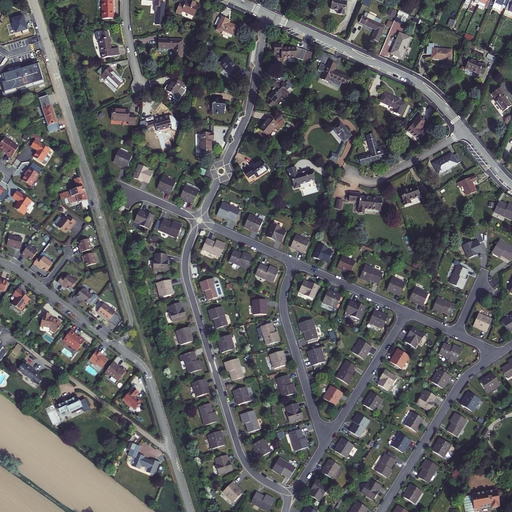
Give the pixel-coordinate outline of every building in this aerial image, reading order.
[(102,0),(103,19),(113,19),(112,0),(102,0)] [(337,14),(344,15),(346,3),(339,1),(339,0),(332,0),(331,9),(338,10),(337,14)] [(495,0),(493,5),(502,8),(503,6),(506,7),(509,0),(495,0)] [(509,0),(506,7),(505,10),(503,14),(510,17),(511,13),(511,0),(509,0)] [(180,3),(175,13),(180,15),(182,11),(193,16),(197,6),(194,5),(195,4),(188,1),(187,2),(185,1),(184,5),(180,3)] [(396,12),(389,9),(387,15),(394,18),(396,12)] [(395,21),(404,25),(408,15),(399,11),(395,21)] [(29,12),(22,13),(24,23),(31,21),(29,12)] [(230,24),(231,22),(222,17),(221,19),(218,25),(216,30),(232,37),(233,34),(234,35),(238,28),(230,24)] [(373,21),(363,17),(359,24),(375,32),(372,39),(377,41),(384,26),(379,24),(381,20),(375,18),(373,21)] [(454,27),(449,25),(446,33),(451,35),(454,27)] [(111,50),(109,39),(108,32),(101,33),(102,40),(99,41),(102,59),(119,56),(118,48),(111,50)] [(400,35),(391,54),(402,58),(410,39),(400,35)] [(183,40),(159,39),(158,49),(173,50),(173,57),(182,57),(183,40)] [(282,59),(297,59),(296,48),(282,48),(282,52),(282,59)] [(296,48),(297,59),(303,61),(306,52),(296,48)] [(433,48),(432,48),(431,55),(431,58),(445,59),(444,65),(450,66),(452,50),(433,48)] [(306,52),(303,61),(308,63),(311,53),(306,52)] [(241,71),(228,56),(219,64),(232,78),(230,79),(233,83),(242,75),(239,72),(241,71)] [(481,65),(469,60),(465,69),(477,74),(478,72),(482,74),(486,65),(482,63),(481,65)] [(324,74),(321,80),(328,83),(328,82),(331,83),(331,84),(339,88),(341,83),(347,86),(350,80),(333,72),(336,65),(330,62),(327,67),(324,74)] [(318,70),(324,74),(327,67),(320,64),(318,70)] [(102,67),(97,72),(101,76),(106,71),(102,67)] [(112,72),(113,71),(110,67),(106,71),(101,76),(101,77),(104,80),(106,78),(117,89),(123,82),(112,72)] [(180,87),(183,84),(174,79),(169,87),(166,86),(163,92),(168,96),(170,94),(174,96),(173,99),(178,102),(186,91),(180,87)] [(286,91),(289,87),(286,84),(284,82),(280,86),(276,81),(272,85),(276,88),(268,97),(270,99),(267,103),(272,108),(276,103),(275,102),(282,95),(285,99),(290,94),(286,91)] [(501,88),(492,95),(496,100),(495,101),(504,113),(511,106),(503,95),(505,93),(501,88)] [(385,93),(381,102),(395,108),(393,112),(400,115),(405,104),(399,101),(400,100),(385,93)] [(223,114),(225,102),(222,101),(222,97),(214,96),(212,113),(223,114)] [(46,119),(55,116),(50,99),(41,101),(46,119)] [(134,121),(135,116),(128,116),(129,112),(111,110),(110,121),(127,123),(128,120),(134,121)] [(55,116),(46,119),(49,129),(48,129),(50,135),(60,131),(55,116)] [(169,117),(160,118),(154,119),(154,117),(146,118),(147,126),(156,125),(157,130),(170,128),(169,117)] [(420,140),(425,133),(421,130),(427,122),(421,117),(409,132),(420,140)] [(269,118),(259,129),(267,136),(274,128),(277,131),(283,124),(278,120),(275,123),(269,118)] [(341,125),(334,130),(344,142),(350,136),(341,125)] [(213,134),(200,134),(200,153),(211,153),(211,140),(213,140),(213,134)] [(362,164),(387,157),(384,147),(376,149),(372,135),(367,136),(372,154),(360,158),(362,164)] [(4,137),(0,144),(0,148),(6,152),(5,153),(11,158),(19,147),(4,137)] [(50,150),(35,140),(31,147),(37,151),(33,157),(42,163),(50,150)] [(126,168),(132,157),(119,151),(113,163),(126,168)] [(339,156),(332,153),(329,160),(336,163),(339,156)] [(439,174),(457,164),(453,156),(452,154),(433,164),(439,174)] [(453,156),(457,164),(461,162),(457,154),(453,156)] [(262,160),(244,172),(249,179),(255,175),(257,178),(268,171),(262,160)] [(33,164),(30,169),(39,174),(42,169),(33,164)] [(148,183),(153,173),(147,171),(148,169),(139,165),(133,178),(139,181),(140,179),(148,183)] [(30,169),(29,168),(26,172),(27,173),(25,176),(22,180),(31,187),(39,175),(39,174),(30,169)] [(315,181),(312,171),(297,175),(295,168),(288,170),(290,177),(291,177),(295,190),(301,188),(300,185),(315,181)] [(477,180),(475,176),(457,184),(459,188),(462,187),(466,196),(476,192),(472,182),(477,180)] [(162,177),(157,188),(170,195),(176,183),(162,177)] [(68,199),(85,194),(80,178),(74,180),(77,189),(60,194),(62,201),(68,199)] [(193,204),(198,192),(185,187),(180,198),(193,204)] [(416,188),(399,193),(403,206),(411,203),(410,200),(419,198),(416,188)] [(31,201),(17,191),(12,198),(18,202),(14,208),(24,215),(27,210),(26,209),(31,201)] [(350,202),(359,203),(360,198),(360,195),(351,193),(350,202)] [(87,201),(85,194),(68,199),(69,203),(77,201),(78,204),(81,203),(87,201)] [(376,200),(360,198),(359,203),(358,213),(364,214),(364,209),(380,211),(382,199),(376,198),(376,200)] [(390,199),(386,202),(390,209),(394,207),(390,199)] [(502,216),(511,220),(511,217),(511,206),(508,204),(507,206),(498,202),(494,213),(502,217),(502,216)] [(230,207),(222,204),(217,215),(226,219),(226,218),(235,221),(240,210),(231,206),(230,207)] [(149,229),(155,216),(149,213),(148,215),(139,211),(135,221),(141,224),(141,226),(149,229)] [(262,221),(249,216),(244,227),(257,233),(262,221)] [(67,220),(64,218),(62,219),(58,225),(57,227),(66,234),(70,228),(72,229),(76,223),(69,217),(67,220)] [(176,239),(182,226),(173,222),(172,223),(164,219),(159,231),(176,239)] [(341,228),(337,222),(332,225),(337,231),(341,228)] [(280,228),(272,225),(266,238),(271,240),(272,238),(281,242),(285,232),(279,230),(280,228)] [(474,234),(478,242),(479,244),(483,242),(480,234),(481,234),(480,231),(474,234)] [(9,236),(7,246),(13,247),(16,247),(16,249),(20,250),(23,239),(9,236)] [(308,242),(295,236),(290,248),(302,254),(308,242)] [(81,253),(92,250),(89,240),(79,243),(81,248),(79,249),(81,253)] [(215,243),(207,240),(202,251),(211,255),(211,253),(220,257),(225,245),(216,241),(215,243)] [(479,244),(478,242),(472,245),(472,244),(464,248),(469,260),(475,257),(474,255),(482,251),(479,244)] [(507,248),(499,243),(492,254),(500,259),(501,257),(510,262),(511,258),(511,249),(508,247),(507,248)] [(327,249),(318,245),(312,258),(317,260),(318,258),(327,262),(331,253),(326,250),(327,249)] [(38,252),(29,246),(21,255),(25,258),(26,257),(31,261),(38,252)] [(242,256),(233,252),(228,263),(238,267),(239,266),(246,269),(252,258),(243,254),(242,256)] [(93,253),(81,257),(82,261),(83,261),(85,267),(96,264),(93,253)] [(166,254),(155,254),(155,261),(153,261),(153,270),(167,271),(168,264),(166,264),(166,254)] [(41,260),(38,258),(33,265),(40,270),(40,269),(46,273),(53,264),(44,257),(41,260)] [(355,263),(342,257),(337,269),(349,274),(355,263)] [(274,282),(279,270),(270,266),(269,268),(260,264),(255,275),(265,279),(265,278),(274,282)] [(459,267),(457,266),(453,275),(454,276),(451,285),(462,289),(466,280),(464,279),(468,271),(459,267)] [(373,271),(365,267),(359,279),(368,282),(369,281),(377,284),(382,273),(373,269),(373,271)] [(69,291),(76,282),(68,276),(65,279),(62,277),(57,283),(64,288),(64,287),(69,291)] [(207,301),(219,297),(216,288),(215,288),(212,279),(200,283),(203,292),(205,291),(207,301)] [(392,279),(386,291),(399,296),(404,284),(392,279)] [(169,281),(157,284),(160,298),(173,295),(169,281)] [(312,300),(318,287),(313,284),(312,286),(303,282),(299,292),(304,295),(304,296),(312,300)] [(84,290),(83,288),(76,297),(81,301),(84,300),(84,302),(87,304),(88,303),(92,307),(99,298),(96,295),(92,295),(88,292),(88,291),(86,290),(84,290)] [(428,294),(415,288),(409,300),(422,306),(428,294)] [(24,293),(18,289),(13,295),(16,298),(11,305),(20,311),(27,303),(28,304),(31,300),(26,296),(23,294),(24,293)] [(322,303),(336,309),(341,297),(328,291),(322,303)] [(446,303),(437,299),(432,311),(440,315),(441,313),(449,316),(455,305),(446,301),(446,303)] [(253,300),(253,315),(266,315),(266,300),(253,300)] [(359,306),(350,302),(346,312),(351,314),(351,316),(359,320),(365,307),(360,304),(359,306)] [(179,303),(169,306),(171,314),(170,314),(173,322),(186,318),(184,312),(182,313),(179,303)] [(104,304),(97,313),(115,327),(120,321),(118,317),(114,314),(115,313),(104,304)] [(228,325),(225,316),(223,317),(221,307),(209,311),(211,320),(213,319),(216,329),(228,325)] [(382,329),(387,317),(374,311),(369,323),(382,329)] [(50,314),(43,313),(40,326),(43,327),(50,328),(51,329),(50,330),(55,334),(62,325),(60,324),(61,323),(56,319),(56,320),(54,319),(52,318),(53,317),(50,317),(50,314)] [(511,315),(503,322),(509,332),(511,330),(511,315)] [(489,321),(477,316),(472,327),(484,333),(489,321)] [(310,320),(299,323),(302,333),(304,332),(306,341),(318,338),(315,328),(313,329),(310,320)] [(274,332),(272,324),(260,328),(266,346),(279,341),(276,332),(274,332)] [(189,328),(177,332),(181,345),(193,341),(189,328)] [(423,335),(411,328),(408,333),(410,334),(405,342),(414,348),(417,343),(418,343),(423,335)] [(77,335),(71,331),(64,340),(66,342),(66,343),(68,345),(70,345),(72,347),(72,346),(77,351),(85,341),(79,336),(78,338),(76,337),(77,335)] [(222,353),(234,350),(230,336),(218,340),(222,353)] [(371,347),(360,341),(352,353),(363,360),(371,347)] [(451,347),(442,343),(438,355),(447,358),(447,357),(456,360),(461,348),(452,345),(451,347)] [(312,365),(325,362),(321,348),(308,352),(312,365)] [(401,369),(408,356),(398,349),(390,362),(401,369)] [(103,355),(97,350),(89,360),(96,365),(97,364),(102,368),(108,360),(102,356),(103,355)] [(287,365),(283,351),(270,355),(274,369),(287,365)] [(202,370),(199,361),(197,361),(194,352),(183,355),(186,365),(187,365),(190,373),(202,370)] [(511,358),(508,361),(509,363),(501,368),(507,378),(511,375),(511,358)] [(243,377),(240,368),(238,368),(236,360),(224,363),(227,372),(229,372),(232,381),(243,377)] [(356,367),(346,360),(340,369),(342,370),(337,378),(347,385),(352,376),(351,375),(356,367)] [(38,373),(23,362),(18,369),(39,385),(43,380),(38,376),(38,373)] [(118,366),(113,362),(105,373),(109,376),(111,376),(118,382),(120,379),(121,380),(123,377),(122,377),(127,371),(122,367),(120,369),(118,367),(118,366)] [(392,385),(397,378),(385,370),(381,375),(384,377),(378,385),(387,390),(391,385),(392,385)] [(449,376),(439,370),(431,382),(442,389),(449,376)] [(499,384),(492,373),(480,381),(487,391),(499,384)] [(281,388),(283,397),(296,393),(293,384),(291,385),(288,375),(276,379),(279,389),(281,388)] [(205,380),(192,383),(196,396),(209,393),(205,380)] [(342,393),(331,386),(323,399),(334,405),(342,393)] [(139,393),(134,388),(122,400),(130,407),(131,406),(135,410),(142,403),(138,399),(137,399),(135,397),(139,393)] [(237,405),(250,402),(246,388),(233,391),(237,405)] [(430,405),(435,397),(426,391),(423,396),(421,395),(417,403),(429,410),(432,406),(430,405)] [(479,399),(468,392),(460,405),(472,412),(479,399)] [(382,399),(371,393),(363,405),(374,412),(382,399)] [(77,395),(56,405),(60,414),(69,410),(70,412),(82,407),(80,401),(77,395)] [(85,398),(80,401),(82,407),(85,412),(91,409),(85,398)] [(213,413),(210,404),(198,407),(202,418),(203,417),(205,425),(217,421),(215,412),(213,413)] [(296,404),(285,407),(288,414),(287,415),(289,423),(303,419),(301,413),(299,413),(296,404)] [(248,433),(259,430),(256,419),(255,420),(252,411),(240,415),(243,424),(245,424),(248,433)] [(423,419),(412,413),(404,425),(415,432),(423,419)] [(466,420),(455,413),(449,422),(452,423),(447,431),(457,437),(462,429),(461,428),(466,420)] [(368,421),(358,414),(353,422),(355,424),(350,431),(360,437),(365,429),(364,428),(368,421)] [(296,451),(308,447),(305,438),(303,439),(300,429),(297,430),(291,432),(289,433),(292,442),(293,442),(296,451)] [(225,445),(221,431),(208,435),(212,449),(225,445)] [(403,453),(410,441),(399,434),(391,446),(403,453)] [(345,458),(353,446),(342,439),(334,451),(345,458)] [(450,445),(439,439),(432,451),(443,457),(450,445)] [(252,446),(259,458),(270,452),(262,440),(252,446)] [(152,475),(158,463),(151,460),(150,461),(144,459),(144,457),(137,454),(140,447),(133,444),(128,456),(135,459),(132,467),(139,470),(141,466),(148,469),(146,473),(152,475)] [(390,469),(395,461),(385,454),(380,462),(381,463),(376,471),(387,478),(392,470),(390,469)] [(232,470),(230,464),(228,465),(226,456),(215,459),(217,465),(216,466),(218,474),(232,470)] [(281,473),(290,478),(296,468),(287,463),(287,464),(278,459),(272,470),(280,475),(281,473)] [(437,466),(426,459),(421,468),(423,469),(418,477),(428,483),(433,475),(432,474),(437,466)] [(332,479),(340,467),(329,460),(321,472),(332,479)] [(457,476),(459,477),(464,469),(456,465),(449,476),(454,479),(457,476)] [(323,496),(328,488),(316,481),(313,486),(315,487),(309,496),(318,501),(322,496),(323,496)] [(360,493),(373,501),(376,496),(374,495),(380,487),(370,481),(367,485),(366,484),(360,493)] [(232,483),(223,492),(233,503),(242,493),(232,483)] [(414,504),(421,492),(410,485),(403,497),(414,504)] [(498,494),(497,490),(472,495),(475,509),(492,506),(493,508),(498,507),(498,505),(500,504),(498,494)] [(264,497),(256,493),(251,503),(260,508),(260,506),(269,511),(274,500),(265,495),(264,497)] [(366,511),(368,510),(357,503),(350,511),(366,511)]
